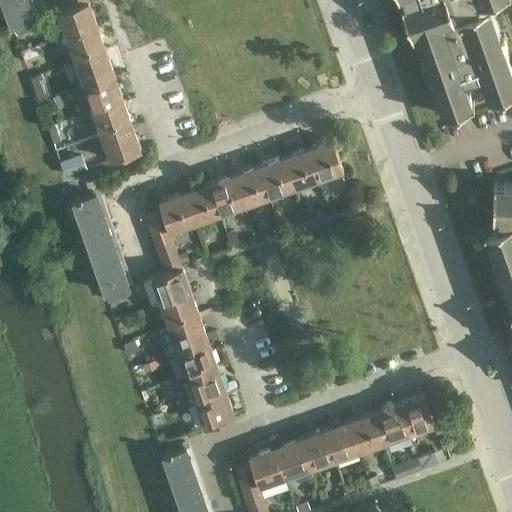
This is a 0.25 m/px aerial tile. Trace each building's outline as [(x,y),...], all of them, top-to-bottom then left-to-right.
[(28,0),(3,0),(11,21),(33,13),(28,0)] [(71,0),(72,1),(58,6),(67,31),(97,21),(89,0),(71,0)] [(403,0),(404,2),(403,3),(403,2),(401,2),(402,5),(413,34),(414,33),(415,32),(443,112),(442,112),(442,113),(474,102),(473,101),(472,102),(465,80),(481,74),(489,96),(487,96),(488,97),(511,88),(511,69),(489,5),(490,4),(490,3),(488,4),(486,0),(403,0)] [(97,21),(67,31),(75,56),(105,46),(97,21)] [(105,46),(75,56),(84,81),(114,71),(105,46)] [(114,71),(84,81),(92,106),(122,95),(114,71)] [(51,109),(63,105),(55,83),(43,88),(51,109)] [(122,95),(92,106),(101,130),(131,120),(122,95)] [(131,120),(101,130),(110,156),(140,146),(131,120)] [(332,135),(307,144),(318,175),(344,166),(332,135)] [(307,144),(282,153),(293,183),(318,175),(307,144)] [(85,150),(62,156),(66,171),(88,165),(85,150)] [(282,153),(258,161),(268,192),(293,183),(282,153)] [(258,161),(233,170),(244,201),(268,192),(258,161)] [(233,170),(208,179),(219,209),(244,201),(233,170)] [(208,179),(184,187),(194,218),(219,209),(208,179)] [(511,183),(495,183),(495,181),(494,181),(492,215),(494,215),(494,213),(498,214),(497,225),(483,230),(484,231),(485,231),(511,307),(511,310),(511,311),(511,310),(510,311),(511,315),(511,183)] [(161,206),(146,211),(156,241),(171,235),(168,227),(194,218),(184,187),(158,196),(161,206)] [(71,197),(72,199),(80,220),(103,211),(94,188),(71,197)] [(103,211),(80,220),(88,242),(111,234),(103,211)] [(257,237),(264,235),(260,224),(253,226),(257,237)] [(233,246),(240,243),(236,232),(228,234),(233,246)] [(111,234),(88,242),(96,265),(119,256),(111,234)] [(171,235),(156,241),(166,268),(152,273),(152,274),(136,280),(139,289),(156,284),(161,299),(191,288),(182,262),(181,263),(171,235)] [(119,256),(96,265),(104,288),(127,280),(119,256)] [(191,288),(161,299),(169,323),(200,312),(191,288)] [(200,312),(169,323),(178,347),(208,337),(200,312)] [(208,337),(178,347),(186,372),(217,361),(208,337)] [(217,361),(186,372),(195,396),(226,385),(217,361)] [(226,385),(195,396),(204,421),(235,411),(226,385)] [(424,390),(399,398),(409,429),(435,421),(424,390)] [(399,398),(374,407),(385,438),(409,429),(399,398)] [(374,407),(349,416),(360,447),(385,438),(374,407)] [(349,416),(324,424),(335,455),(360,447),(349,416)] [(324,424),(300,433),(311,464),(335,455),(324,424)] [(300,433),(275,442),(286,473),(311,464),(300,433)] [(237,466),(247,494),(263,489),(260,482),(286,473),(275,442),(250,451),(253,460),(237,466)] [(163,452),(171,475),(195,466),(187,443),(163,452)] [(195,466),(171,475),(179,497),(203,489),(195,466)] [(362,480),(365,488),(380,482),(378,475),(362,480)] [(203,489),(179,497),(184,511),(207,511),(211,511),(203,489)] [(263,489),(247,494),(253,511),(270,511),(268,504),(263,489)]
